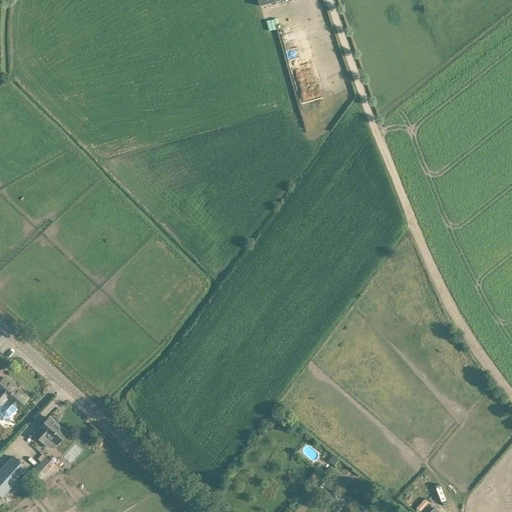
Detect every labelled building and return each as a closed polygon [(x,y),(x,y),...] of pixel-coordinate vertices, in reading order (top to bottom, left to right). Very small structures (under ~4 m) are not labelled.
[(28,398),(4,377),(0,381),(0,404),(1,406),(0,406),(0,413),(4,417),(10,417),(17,409),(18,409),(28,398)] [(35,436),(41,441),(42,440),(49,447),(54,446),(56,444),(57,444),(67,433),(65,432),(65,430),(63,428),(61,428),(49,417),(39,428),(41,430),(35,436)] [(328,460),(335,466),(340,459),(333,454),(328,460)] [(27,469),(13,456),(0,470),(0,498),(4,494),(27,469)] [(40,480),(49,470),(41,462),(31,473),(40,480)] [(54,464),(49,470),(54,474),(59,468),(54,464)] [(360,503),(366,496),(360,491),(353,498),(360,503)] [(372,511),(378,505),(366,496),(360,503),(359,504),(368,511),(372,511)]
